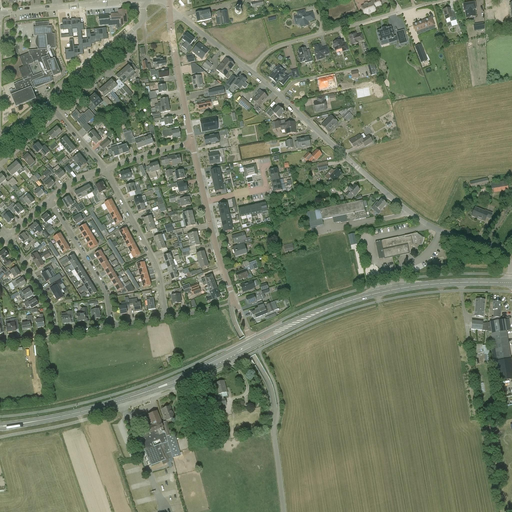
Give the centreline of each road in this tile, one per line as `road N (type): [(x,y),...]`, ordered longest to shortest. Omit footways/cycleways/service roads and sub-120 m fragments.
road 1 (residential): [(511,274),(499,249),(410,213),(249,70)]
road 2 (primary): [(253,343),(322,310),(397,288),(511,283)]
road 3 (primary): [(0,426),(123,399),(253,343)]
road 4 (unclassified): [(249,70),(277,46),(439,0)]
road 5 (residential): [(165,317),(155,265),(105,170)]
road 6 (residential): [(253,343),(205,202)]
road 7 (residential): [(111,326),(105,290),(49,200)]
road 8 (residential): [(0,13),(141,0)]
road 9 (residential): [(192,143),(169,14)]
